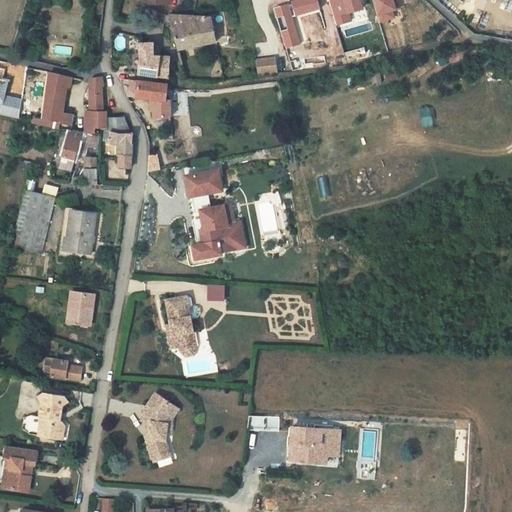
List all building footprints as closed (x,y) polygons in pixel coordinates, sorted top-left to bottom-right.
[(206,12),(186,12),(166,13),(170,44),(210,41),(206,12)] [(115,36),(114,48),(124,49),(125,37),(115,36)] [(130,43),(128,70),(155,73),(157,53),(140,51),(141,44),(130,43)] [(250,73),(268,71),(266,57),(248,58),(250,73)] [(61,79),(62,72),(37,68),(30,116),(27,115),(20,113),(18,115),(17,119),(46,124),(47,119),(58,122),(63,107),(52,109),(48,109),(52,83),(56,83),(56,78),(61,79)] [(37,68),(33,68),(27,115),(30,116),(37,68)] [(93,84),(93,76),(91,75),(88,74),(84,73),(80,73),(76,73),(77,99),(76,105),(90,105),(89,84),(93,84)] [(155,83),(117,79),(122,95),(143,98),(141,118),(155,119),(157,98),(153,98),(155,83)] [(89,128),(91,128),(91,124),(97,124),(94,107),(76,107),(74,127),(89,128)] [(420,109),(423,126),(432,124),(428,107),(420,109)] [(97,113),(99,130),(114,129),(111,112),(97,113)] [(0,145),(5,147),(12,123),(0,119),(0,145)] [(89,128),(74,127),(67,127),(58,122),(56,161),(69,161),(70,148),(81,148),(83,181),(91,181),(89,128)] [(122,146),(117,129),(114,129),(99,130),(98,130),(93,130),(95,142),(101,141),(111,141),(110,162),(120,163),(122,146)] [(143,152),(136,153),(134,169),(146,167),(143,152)] [(150,172),(160,170),(157,154),(146,156),(150,172)] [(321,198),(332,196),(328,175),(317,177),(321,198)] [(21,181),(15,180),(3,234),(10,235),(6,253),(29,258),(41,201),(18,196),(21,181)] [(209,181),(176,186),(179,207),(183,206),(185,222),(190,221),(192,230),(183,232),(185,242),(189,241),(191,250),(186,250),(187,256),(181,257),(183,269),(209,265),(209,263),(221,261),(224,256),(222,240),(217,236),(216,230),(211,226),(210,217),(199,219),(197,204),(212,202),(209,181)] [(56,196),(57,187),(42,184),(41,193),(56,196)] [(250,208),(250,217),(262,217),(262,220),(269,221),(269,209),(250,208)] [(50,247),(81,251),(86,212),(62,209),(59,231),(52,230),(50,247)] [(221,215),(210,217),(211,226),(216,230),(217,236),(222,240),(224,256),(221,261),(234,259),(230,234),(224,235),(221,215)] [(206,283),(206,299),(223,300),(223,283),(206,283)] [(59,291),(57,303),(62,304),(60,324),(80,326),(83,293),(59,291)] [(158,353),(169,351),(167,355),(173,361),(181,360),(183,352),(178,345),(177,336),(181,336),(178,323),(185,322),(188,318),(188,313),(184,311),(179,312),(179,311),(180,309),(179,302),(177,301),(175,301),(175,300),(154,304),(158,329),(159,335),(155,336),(158,353)] [(68,383),(69,374),(55,372),(56,367),(56,362),(42,360),(40,379),(68,383)] [(31,419),(51,422),(53,407),(58,404),(54,398),(34,395),(28,400),(32,405),(30,419),(31,419)] [(136,432),(134,447),(141,465),(158,458),(152,443),(153,434),(154,427),(158,427),(159,420),(165,412),(142,396),(133,409),(130,409),(128,423),(133,424),(132,432),(136,432)] [(56,428),(51,422),(31,419),(28,438),(53,443),(56,428)] [(296,461),(301,461),(301,450),(295,450),(296,431),(275,430),(273,452),(279,452),(278,466),(296,467),(296,461)] [(0,451),(0,491),(17,494),(21,466),(26,467),(28,455),(0,451)] [(99,511),(112,511),(115,498),(102,496),(99,511)]
